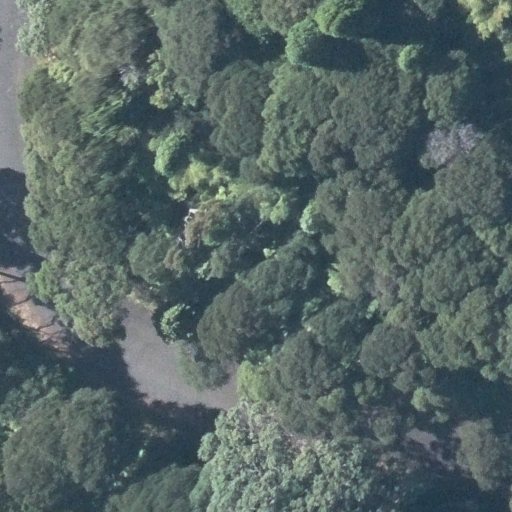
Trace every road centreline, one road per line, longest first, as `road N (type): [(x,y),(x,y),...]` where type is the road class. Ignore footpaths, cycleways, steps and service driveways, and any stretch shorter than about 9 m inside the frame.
road 1 (unclassified): [(0,197),(172,359),(470,511)]
road 2 (unclassified): [(29,0),(0,175)]
